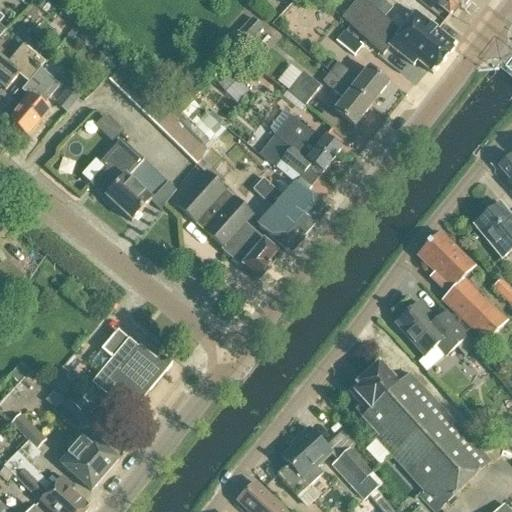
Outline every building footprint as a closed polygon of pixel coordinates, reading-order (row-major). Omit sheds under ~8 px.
[(416,64),(430,75),(433,78),(456,49),(415,17),(400,35),(360,0),(342,22),(382,58),(389,50),(412,68),(416,64)] [(426,0),(446,17),(449,19),(465,0),(426,0)] [(77,27),(64,14),(49,28),(62,41),(77,27)] [(237,40),(247,49),(263,31),(253,22),(237,40)] [(336,45),(354,60),(363,49),(345,34),(336,45)] [(12,71),(0,61),(0,89),(4,94),(18,78),(29,86),(22,94),(29,100),(8,124),(27,140),(49,114),(43,109),(59,89),(40,73),(46,66),(29,51),(12,71)] [(225,70),(237,82),(249,70),(261,83),(263,80),(240,56),(225,70)] [(331,76),(371,109),(388,88),(368,72),(359,83),(338,67),(331,76)] [(114,92),(127,78),(120,70),(106,84),(114,92)] [(226,97),(238,84),(223,70),(211,82),(226,97)] [(288,94),(305,109),(321,90),(304,76),(288,94)] [(354,131),(371,109),(331,76),(323,85),(344,103),(334,114),(351,128),(354,131)] [(122,100),(135,86),(127,78),(114,92),(122,100)] [(130,107),(143,93),(135,86),(122,100),(130,107)] [(72,89),(55,109),(67,119),(84,99),(72,89)] [(138,115),(151,101),(143,93),(130,107),(138,115)] [(173,95),(164,103),(176,115),(185,106),(173,95)] [(145,122),(159,108),(151,101),(138,115),(145,122)] [(153,130),(167,116),(159,108),(145,122),(153,130)] [(161,138),(175,124),(167,116),(153,130),(161,138)] [(224,135),(210,120),(202,127),(216,142),(224,135)] [(303,181),(300,178),(310,165),(325,176),(343,153),(327,140),(323,145),(306,132),(293,121),(277,140),(291,152),(276,170),(298,188),(303,181)] [(169,145),(183,131),(175,124),(161,138),(169,145)] [(177,153),(191,139),(183,131),(169,145),(177,153)] [(185,161),(198,146),(191,139),(177,153),(185,161)] [(91,187),(132,226),(151,205),(161,213),(176,195),(143,165),(121,145),(100,167),(104,171),(91,187)] [(198,146),(185,161),(193,168),(206,154),(198,146)] [(511,158),(511,159),(498,171),(510,185),(507,187),(511,193),(511,158)] [(176,210),(256,282),(259,285),(280,260),(244,229),(252,219),(206,178),(176,210)] [(281,204),(283,202),(262,183),(252,195),(273,214),(259,231),(290,258),(311,233),(281,204)] [(311,233),(328,213),(296,187),(283,202),(281,204),(311,233)] [(511,222),(500,207),(474,229),(502,263),(511,254),(511,222)] [(486,347),(506,327),(463,284),(475,272),(439,237),(417,259),(435,277),(431,282),(448,299),(443,304),(486,347)] [(492,272),(501,281),(509,274),(500,265),(492,272)] [(0,305),(5,309),(25,284),(6,268),(0,271),(0,305)] [(511,310),(511,309),(511,294),(500,283),(491,291),(511,310)] [(455,352),(464,362),(474,354),(465,344),(468,341),(446,316),(435,325),(419,307),(395,328),(424,361),(436,350),(445,361),(455,352)] [(129,344),(119,336),(91,368),(101,377),(92,387),(130,419),(168,375),(167,374),(173,368),(165,361),(159,368),(130,343),(129,344)] [(424,496),(423,497),(420,500),(430,511),(441,511),(491,467),(410,378),(399,388),(377,365),(350,390),(353,392),(348,397),(364,415),(359,419),(378,439),(375,442),(424,496)] [(82,388),(62,370),(48,387),(68,404),(82,388)] [(86,407),(78,399),(71,407),(80,415),(86,407)] [(92,495),(120,463),(96,443),(101,437),(63,403),(53,414),(83,440),(60,467),(92,495)] [(28,446),(37,455),(47,445),(20,419),(11,429),(28,446)] [(288,469),(276,480),(297,502),(323,478),(317,472),(331,458),(308,433),(291,449),(293,452),(282,463),(288,469)] [(41,459),(37,455),(28,446),(4,470),(41,506),(47,511),(90,511),(91,511),(72,495),(75,492),(63,481),(52,492),(30,470),(41,459)] [(355,495),(365,486),(372,479),(350,455),(333,471),(355,495)] [(365,486),(355,495),(364,506),(370,500),(374,496),(365,486)] [(255,487),(237,505),(244,511),(281,511),(280,511),(255,487)]
